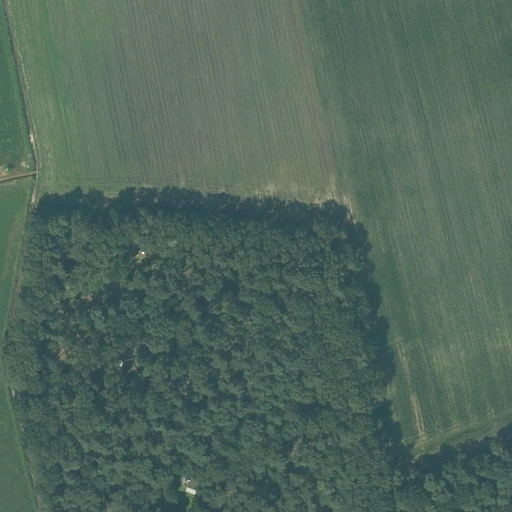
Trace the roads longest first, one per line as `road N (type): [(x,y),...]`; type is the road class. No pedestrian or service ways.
road 1 (track): [(392,511),(335,225)]
road 2 (track): [(88,423),(358,327)]
road 3 (track): [(215,509),(337,456),(358,428),(379,420)]
road 4 (track): [(159,220),(286,231),(335,225)]
